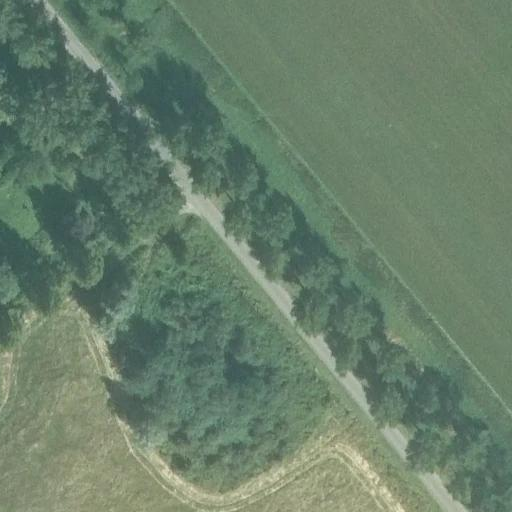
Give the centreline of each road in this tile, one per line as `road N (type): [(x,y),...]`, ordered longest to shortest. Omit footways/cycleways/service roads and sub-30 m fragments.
road 1 (tertiary): [(455,511),(36,0)]
road 2 (track): [(133,0),(511,456)]
